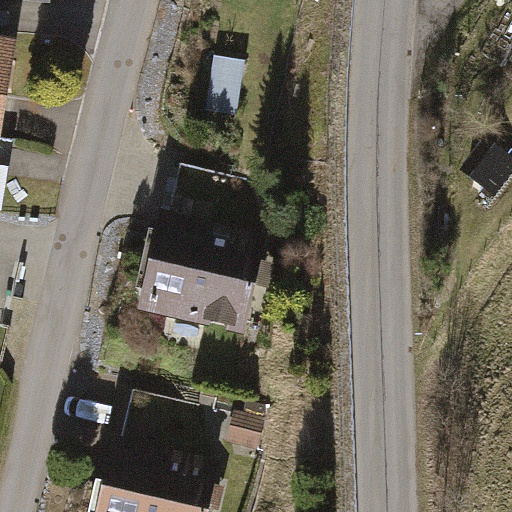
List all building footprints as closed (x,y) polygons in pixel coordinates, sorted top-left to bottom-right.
[(0,153),(1,154),(20,45),(0,41),(0,153)] [(246,62),(215,58),(207,111),(237,115),(246,62)] [(9,168),(0,166),(0,211),(4,212),(9,168)] [(293,245),(152,218),(134,312),(274,339),(293,245)] [(448,226),(427,226),(427,253),(448,253),(448,226)] [(245,415),(236,412),(228,442),(261,448),(265,431),(266,406),(248,402),(245,415)] [(119,443),(103,511),(214,511),(225,467),(119,443)]
